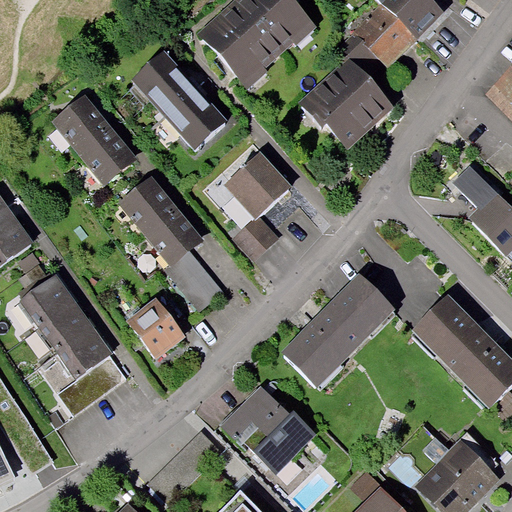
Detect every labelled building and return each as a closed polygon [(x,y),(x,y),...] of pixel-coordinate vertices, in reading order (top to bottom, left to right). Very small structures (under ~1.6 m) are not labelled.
[(298,37),(315,21),(295,0),(247,0),(241,6),(238,3),(231,9),(233,12),(206,37),(248,83),(268,64),(272,69),(302,41),(298,37)] [(413,44),(440,16),(423,0),(368,0),(368,1),(370,3),(413,44)] [(345,30),(388,70),(413,44),(370,3),(345,30)] [(171,52),(139,82),(170,116),(203,87),(171,52)] [(351,150),(397,109),(358,66),(353,71),(350,67),(315,99),(336,122),(330,127),(351,150)] [(511,67),(487,95),(511,119),(511,67)] [(203,87),(170,116),(202,151),(235,121),(203,87)] [(91,98),(58,124),(78,148),(82,144),(89,152),(112,133),(105,125),(110,121),(91,98)] [(109,186),(142,160),(123,136),(118,140),(112,133),(89,152),(95,160),(91,164),(109,186)] [(295,191),(262,156),(230,186),(262,221),(295,191)] [(481,212),(473,220),(507,253),(511,248),(511,203),(504,195),(471,164),(452,182),(481,212)] [(157,179),(125,205),(144,228),(149,224),(155,232),(178,213),(171,205),(176,201),(157,179)] [(0,231),(19,218),(1,191),(0,191),(0,231)] [(175,267),(208,240),(188,217),(184,220),(178,213),(155,232),(161,240),(157,244),(175,267)] [(256,217),(231,238),(254,264),(278,242),(256,217)] [(38,245),(19,218),(0,231),(0,266),(2,269),(38,245)] [(63,275),(24,301),(42,328),(81,302),(63,275)] [(285,356),(320,390),(398,313),(363,278),(285,356)] [(511,360),(450,298),(416,333),(491,409),(511,388),(511,360)] [(81,302),(42,328),(60,355),(99,329),(81,302)] [(133,325),(158,358),(187,337),(162,304),(133,325)] [(99,329),(60,355),(78,381),(117,355),(99,329)] [(296,458),(319,436),(299,416),(296,420),(267,391),(232,426),(229,422),(223,428),(239,444),(243,440),(274,471),(292,454),(296,458)] [(222,456),(199,433),(148,485),(171,508),(222,456)] [(420,486),(446,511),(469,511),(501,481),(464,443),(420,486)] [(262,511),(243,493),(224,511),(262,511)] [(406,511),(388,493),(368,511),(406,511)]
